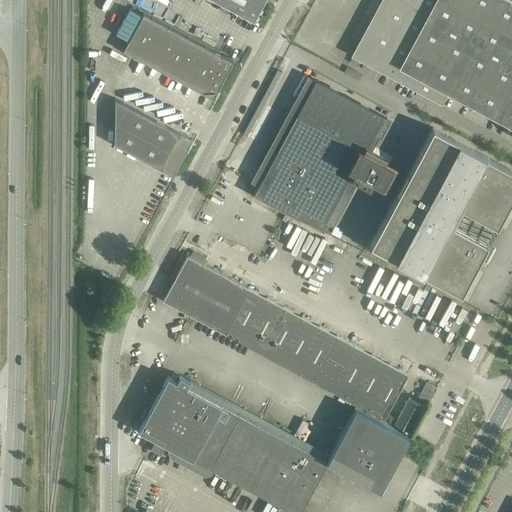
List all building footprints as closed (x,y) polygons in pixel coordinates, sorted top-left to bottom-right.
[(265,0),(213,0),(218,2),(225,6),(232,10),(240,14),(254,22),(265,0)] [(511,123),(511,0),(381,0),(381,1),(380,3),(379,5),(378,7),(375,13),(373,16),(372,19),(368,26),(365,32),(362,38),(353,55),(443,103),(450,91),(511,123)] [(225,6),(218,2),(216,5),(231,13),(232,10),(225,6)] [(219,54),(143,13),(142,15),(129,8),(116,33),(128,40),(123,49),(133,54),(137,57),(141,59),(159,69),(164,71),(169,74),(194,87),(198,90),(202,92),(213,98),(221,83),(233,61),(219,54)] [(278,67),(243,131),(248,134),(283,69),(278,67)] [(310,76),(316,79),(382,114),(382,115),(387,117),(388,118),(390,112),(313,70),(310,76)] [(258,185),(316,79),(308,75),(251,181),(258,185)] [(254,194),(268,202),(287,211),(324,231),(325,228),(323,227),(326,222),(329,223),(330,223),(387,117),(382,115),(382,114),(316,79),(258,185),(254,194)] [(165,125),(115,98),(114,143),(172,174),(184,152),(186,147),(191,139),(165,125)] [(387,117),(330,223),(333,225),(391,119),(388,118),(387,117)] [(474,268),(488,244),(487,243),(453,225),(457,216),(462,207),(496,225),(497,226),(511,197),(511,169),(433,127),(370,245),(461,293),(474,268)] [(169,274),(175,277),(186,256),(180,253),(179,254),(169,274)] [(226,333),(250,288),(187,254),(186,256),(175,277),(172,282),(166,293),(163,299),(172,304),(176,306),(177,307),(189,313),(226,333)] [(408,373),(250,288),(226,333),(339,394),(384,418),(408,373)] [(147,434),(156,438),(157,439),(170,446),(175,449),(186,455),(192,458),(198,461),(209,467),(214,470),(292,511),(299,511),(327,461),(326,461),(318,456),(301,447),(285,439),(269,430),(253,421),(236,413),(221,404),(205,396),(188,387),(186,386),(189,380),(180,374),(179,375),(180,375),(178,378),(177,381),(174,379),(168,376),(161,389),(146,416),(143,422),(140,428),(139,429),(147,434)] [(189,380),(186,386),(188,387),(205,396),(285,439),(301,447),(318,456),(326,461),(330,454),(190,379),(189,380)] [(437,387),(426,381),(418,397),(425,401),(429,403),(431,398),(432,396),(433,394),(434,392),(437,387)] [(423,405),(409,397),(395,423),(408,431),(423,405)] [(327,461),(380,490),(385,480),(391,469),(399,454),(409,436),(407,435),(355,407),(334,447),(330,454),(326,461),(327,461)] [(166,445),(156,440),(151,448),(161,454),(166,445)] [(212,474),(214,470),(198,461),(192,458),(186,455),(175,449),(170,446),(168,450),(170,457),(205,476),(212,474)]
